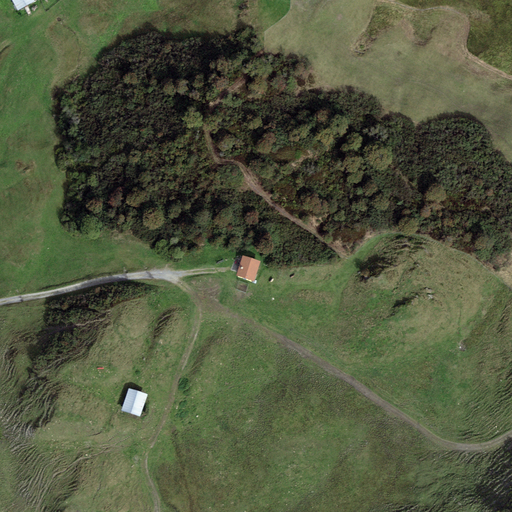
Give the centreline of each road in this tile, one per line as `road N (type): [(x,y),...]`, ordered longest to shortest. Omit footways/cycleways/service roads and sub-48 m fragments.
road 1 (track): [(202,308),(187,288),(161,275),(0,304)]
road 2 (track): [(162,511),(144,463),(202,308)]
